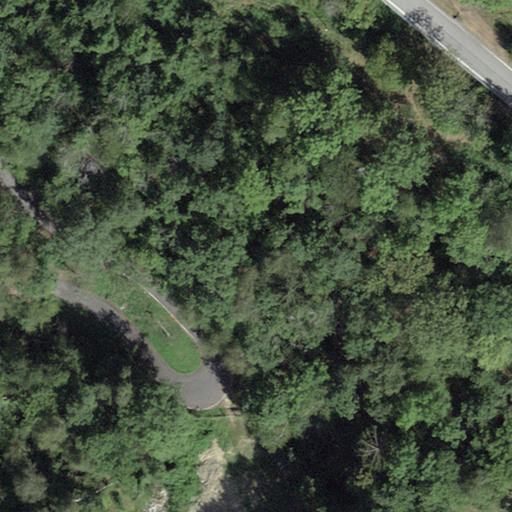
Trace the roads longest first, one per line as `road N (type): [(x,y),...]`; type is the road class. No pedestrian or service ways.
road 1 (tertiary): [(0,265),(94,303),(181,382),(207,377),(216,356),(202,328),(173,302),(35,205),(0,154)]
road 2 (tertiary): [(511,90),(405,0)]
